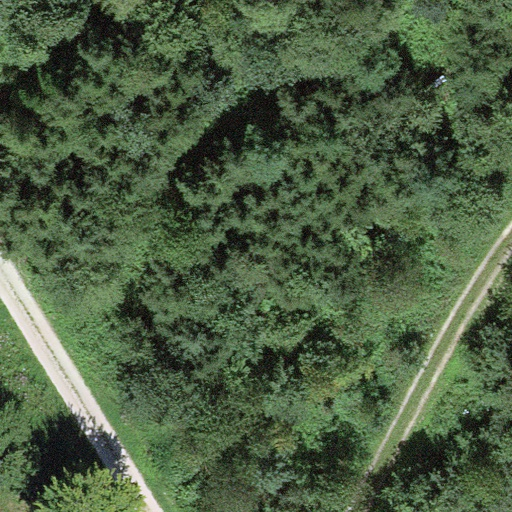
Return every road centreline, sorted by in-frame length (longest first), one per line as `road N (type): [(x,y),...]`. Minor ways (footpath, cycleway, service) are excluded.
road 1 (track): [(349,511),(511,238)]
road 2 (track): [(0,289),(134,511)]
